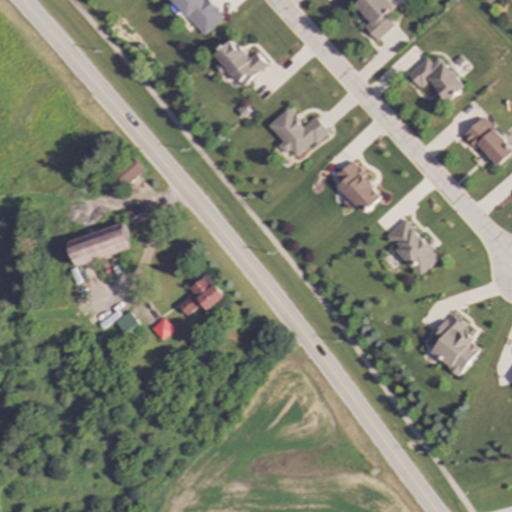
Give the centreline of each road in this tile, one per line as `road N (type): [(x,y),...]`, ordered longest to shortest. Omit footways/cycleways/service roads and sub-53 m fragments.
road 1 (tertiary): [(20,0),(270,295),(432,511)]
road 2 (residential): [(511,258),(280,0)]
